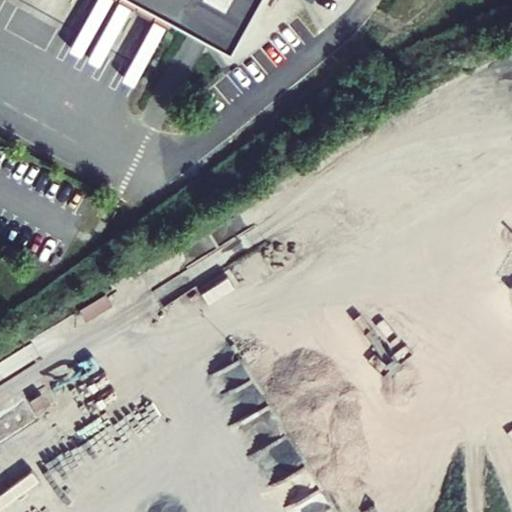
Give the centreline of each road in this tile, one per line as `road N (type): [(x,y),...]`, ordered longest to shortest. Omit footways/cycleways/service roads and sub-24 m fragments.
road 1 (unknown): [(147,325),(366,223)]
road 2 (unknown): [(366,223),(435,315),(470,340),(511,345)]
road 3 (unknown): [(0,405),(147,325)]
road 4 (unknown): [(366,223),(511,169)]
